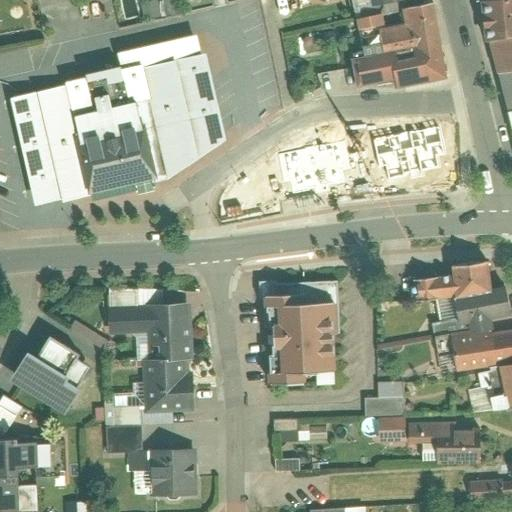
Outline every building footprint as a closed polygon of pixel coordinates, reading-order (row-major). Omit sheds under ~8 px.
[(145,17),(161,15),(159,0),(143,2),(145,17)] [(511,34),(511,0),(483,0),(491,38),(511,34)] [(392,28),(385,29),(386,31),(390,52),(355,60),(361,88),(400,80),(402,88),(449,78),(433,2),(411,7),(415,23),(392,28)] [(385,29),(392,28),(389,12),(362,18),(366,36),(386,31),(385,29)] [(511,34),(491,38),(498,74),(511,71),(511,34)] [(199,36),(113,54),(117,74),(202,54),(199,36)] [(30,47),(0,53),(0,77),(34,71),(30,47)] [(167,182),(222,143),(202,54),(117,74),(8,98),(31,210),(167,182)] [(511,71),(498,74),(507,110),(511,108),(511,71)] [(425,177),(424,172),(448,167),(440,126),(373,140),(381,181),(410,175),(411,180),(425,177)] [(329,191),(328,186),(353,181),(345,141),(277,154),(286,195),(314,189),(315,194),(329,191)] [(496,289),(493,261),(455,265),(456,273),(419,277),(421,298),(459,294),(496,289)] [(343,386),(338,280),(261,284),(266,389),(343,386)] [(507,288),(496,289),(459,294),(463,324),(471,323),(472,333),(498,330),(497,318),(511,316),(507,288)] [(191,307),(112,307),(109,332),(148,335),(192,335),(191,307)] [(511,327),(498,330),(472,333),(453,336),(458,370),(500,364),(511,362),(511,327)] [(148,335),(143,335),(146,408),(187,406),(186,361),(192,361),(192,335),(148,335)] [(24,351),(6,381),(63,414),(92,364),(46,337),(34,357),(24,351)] [(511,362),(500,364),(506,406),(511,404),(511,362)] [(378,397),(365,397),(365,414),(404,414),(403,381),(378,381),(378,397)] [(0,511),(17,511),(16,467),(36,467),(35,441),(16,441),(6,441),(22,405),(0,394),(0,511)] [(401,441),(401,417),(379,417),(379,441),(401,441)] [(311,441),(309,419),(273,421),(275,443),(311,441)] [(479,463),(479,430),(452,430),(452,420),(409,420),(410,445),(436,445),(437,464),(479,463)] [(37,442),(37,465),(48,465),(48,442),(37,442)] [(134,469),(134,495),(197,495),(197,448),(147,448),(147,469),(134,469)] [(276,461),(276,469),(298,469),(298,461),(276,461)] [(511,494),(511,478),(474,481),(475,497),(511,494)] [(19,504),(37,503),(36,486),(18,487),(19,504)]
